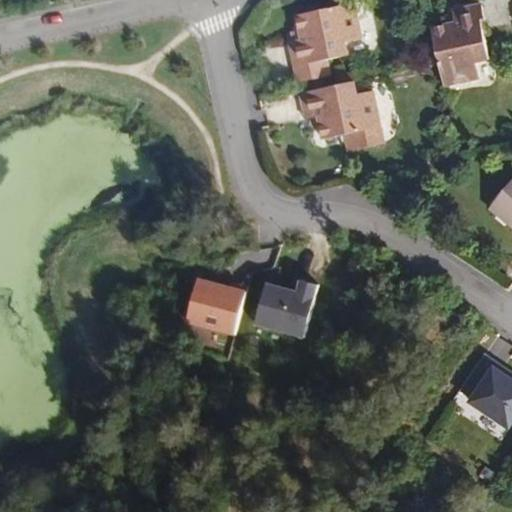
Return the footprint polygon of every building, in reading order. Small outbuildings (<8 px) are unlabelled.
[(346,43),(362,39),(354,3),(297,16),(300,32),(301,39),(294,41),(289,42),(294,67),(329,60),(349,56),(346,43)] [(481,79),(477,63),(490,60),(483,28),(487,27),(483,5),(453,11),(453,16),(455,23),(448,25),(432,28),(445,86),(481,79)] [(455,23),(453,16),(446,18),(448,25),(455,23)] [(301,39),(300,32),(292,33),(294,41),(301,39)] [(332,76),(329,60),(294,67),(298,84),(332,76)] [(373,92),(370,79),(355,82),(358,95),(373,92)] [(320,124),(324,140),(344,135),(381,127),(374,91),(373,92),(358,95),(355,82),(301,93),(306,119),(311,118),(319,116),(320,124)] [(320,124),(319,116),(311,118),(313,126),(320,124)] [(385,145),(381,127),(344,135),(348,153),(385,145)] [(511,183),(492,208),(511,224),(511,183)] [(248,292),(201,279),(188,326),(236,338),(248,292)] [(323,287),(303,281),(299,293),(267,284),(256,328),(308,342),(323,287)] [(497,363),(484,354),(461,389),(474,398),(471,401),(511,427),(511,425),(511,378),(494,367),(497,363)]
